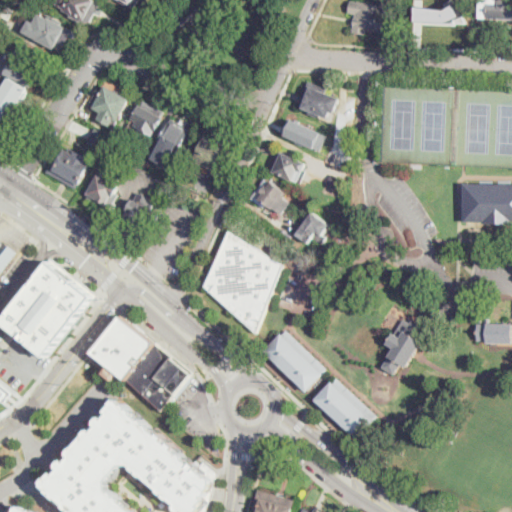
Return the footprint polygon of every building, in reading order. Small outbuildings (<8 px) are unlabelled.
[(95,0),(103,4),(93,22),(85,25),(71,17),(74,13),(59,5),(61,0),(95,0)] [(140,0),(135,9),(118,0),(140,0)] [(399,11),(395,33),(368,29),(367,34),(354,32),(357,14),(350,12),(352,0),(390,7),(390,10),(399,11)] [(424,0),(430,2),(426,14),(420,11),(424,0)] [(455,0),(455,29),(424,29),(424,16),(431,16),(431,0),(455,0)] [(511,0),(511,19),(483,19),(483,0),(511,0)] [(411,10),(411,23),(401,22),(401,10),(411,10)] [(50,19),(51,17),(74,30),(62,50),(28,30),(31,25),(34,27),(41,14),(50,19)] [(0,40),(11,47),(4,59),(0,56),(0,40)] [(4,131),(0,128),(0,98),(12,78),(30,89),(4,131)] [(133,99),(120,121),(117,119),(113,126),(100,119),(104,112),(95,108),(108,85),(133,99)] [(337,113),(332,111),(330,117),(306,108),(315,87),(342,99),(337,113)] [(169,114),(152,141),(129,127),(146,100),(169,114)] [(322,150),(329,133),(290,118),(283,134),(322,150)] [(177,160),(164,153),(166,149),(160,146),(172,123),(191,134),(177,160)] [(112,137),(104,151),(89,143),(97,128),(112,137)] [(235,145),(223,173),(198,161),(210,133),(235,145)] [(133,143),(126,154),(111,145),(117,134),(133,143)] [(68,149),(77,154),(79,150),(93,159),(91,162),(94,164),(78,189),(49,172),(58,156),(63,159),(68,149)] [(309,164),(305,173),(300,170),(296,181),(276,172),(285,153),(309,164)] [(155,158),(151,167),(145,164),(149,155),(155,158)] [(124,177),(119,185),(121,187),(118,192),(121,194),(111,211),(88,198),(102,175),(104,176),(108,168),(124,177)] [(211,173),(197,174),(198,190),(212,189),(211,173)] [(347,180),(342,191),(328,185),(333,174),(347,180)] [(293,203),(284,214),(270,204),(267,208),(254,199),(268,178),(288,192),(284,197),(293,203)] [(511,224),(485,224),(485,222),(466,222),(467,184),(511,184),(511,224)] [(155,221),(146,238),(123,225),(141,193),(158,202),(149,218),(155,221)] [(324,235),(319,231),(310,243),(299,235),(315,214),(331,225),(324,235)] [(286,266),(258,333),(209,288),(232,231),(286,266)] [(0,275),(0,251),(6,244),(18,253),(0,275)] [(71,276),(72,275),(96,296),(49,355),(4,320),(51,260),(71,276)] [(180,360),(195,373),(193,375),(178,393),(165,409),(128,379),(123,375),(122,374),(121,375),(118,379),(116,381),(109,375),(106,373),(108,371),(111,368),(116,372),(117,371),(95,353),(125,316),(158,343),(174,356),(180,360)] [(412,324),(414,320),(426,328),(419,340),(424,343),(409,367),(403,364),(397,374),(385,366),(390,358),(384,354),(406,320),(412,324)] [(511,324),(511,343),(489,343),(489,340),(480,340),(480,324),(511,324)] [(288,328),(329,367),(309,389),(299,380),(267,349),(284,332),(285,332),(288,328)] [(0,377),(16,390),(10,398),(3,393),(0,396),(0,377)] [(339,377),(380,414),(376,418),(377,419),(361,437),(350,427),(318,397),(334,380),(335,380),(339,377)] [(207,511),(212,501),(219,473),(206,460),(202,465),(126,401),(48,489),(74,511),(144,511),(117,489),(116,482),(128,468),(137,470),(184,511),(207,511)] [(295,506),(293,511),(260,511),(264,498),(295,506)]
